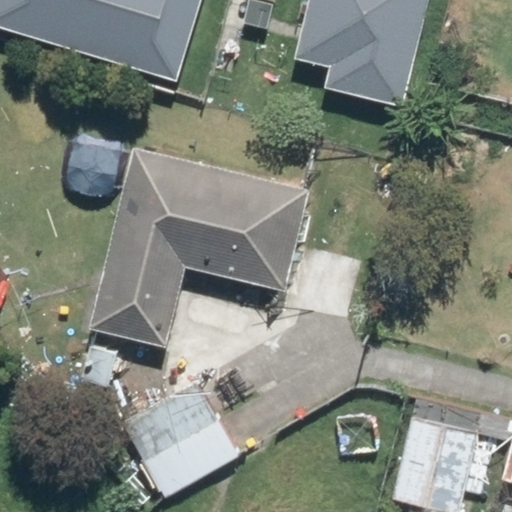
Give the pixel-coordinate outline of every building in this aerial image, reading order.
[(0,0),(0,4),(189,65),(209,0),(0,0)] [(306,0),(297,39),(337,48),(331,72),(415,93),(437,0),(306,0)] [(320,179),(144,138),(102,318),(177,336),(196,257),(296,281),(320,179)] [(245,449),(204,376),(134,415),(175,488),(245,449)] [(419,410),(399,491),(466,507),(486,426),(419,410)]
